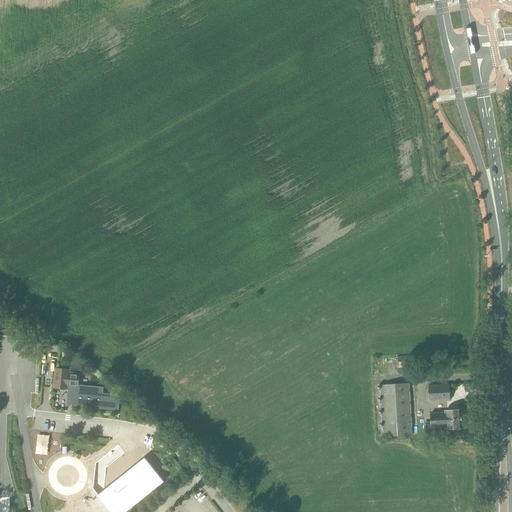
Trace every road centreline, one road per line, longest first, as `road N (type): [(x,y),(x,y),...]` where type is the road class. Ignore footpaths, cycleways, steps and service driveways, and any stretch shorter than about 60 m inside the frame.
road 1 (unclassified): [(230,511),(168,438),(129,423),(0,413)]
road 2 (tertiary): [(500,427),(496,214)]
road 3 (unknown): [(36,511),(29,356),(14,346),(0,358)]
road 4 (tertiary): [(450,52),(496,214)]
road 5 (tertiary): [(496,214),(473,54)]
